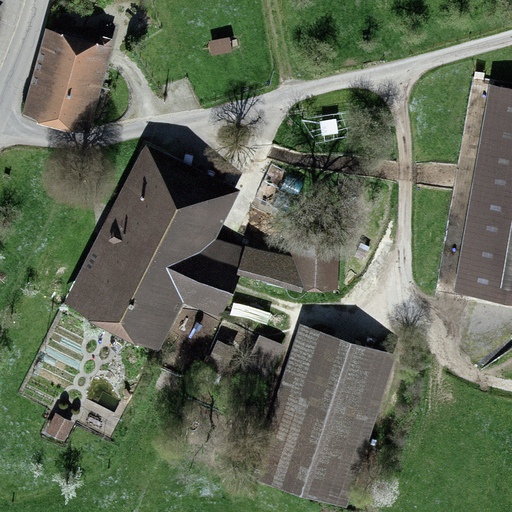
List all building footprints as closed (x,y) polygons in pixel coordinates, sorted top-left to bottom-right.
[(111,43),(45,27),(23,114),(90,130),(111,43)] [(511,89),(489,85),(453,292),(511,302),(511,89)] [(244,193),(143,143),(64,302),(159,349),(183,301),(218,318),(251,250),(222,236),(244,193)] [(395,355),(297,325),(249,480),(347,510),(395,355)] [(220,337),(207,363),(224,371),(237,345),(220,337)] [(283,349),(260,339),(246,373),(268,383),(283,349)] [(73,422),(55,416),(47,438),(65,444),(73,422)]
